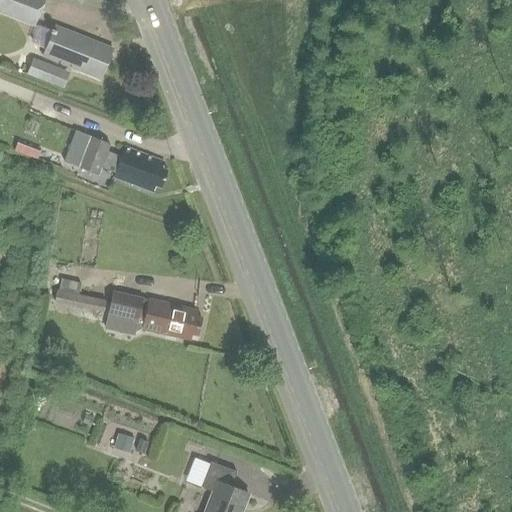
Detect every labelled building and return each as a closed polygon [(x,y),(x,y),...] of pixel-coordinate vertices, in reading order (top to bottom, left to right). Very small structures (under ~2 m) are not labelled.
[(0,0),(0,15),(35,29),(46,0),(0,0)] [(111,50),(54,28),(52,34),(38,28),(32,43),(46,49),(42,59),(100,80),(111,50)] [(64,90),(71,74),(34,60),(27,76),(64,90)] [(123,150),(121,155),(108,150),(110,145),(75,131),(63,161),(98,175),(101,168),(114,173),(112,179),(153,193),(155,187),(161,189),(167,173),(160,171),(163,164),(123,150)] [(17,144),(14,152),(37,161),(41,153),(17,144)] [(102,314),(105,303),(56,292),(53,303),(102,314)] [(108,313),(107,316),(143,322),(141,331),(188,340),(189,334),(196,335),(200,318),(194,317),(195,311),(147,302),(146,304),(141,302),(111,296),(108,313)] [(116,430),(112,446),(129,451),(133,435),(116,430)] [(140,440),(136,451),(144,454),(148,443),(140,440)] [(231,488),(236,473),(210,463),(201,488),(213,493),(205,511),(238,511),(240,507),(244,508),(248,494),(231,488)]
